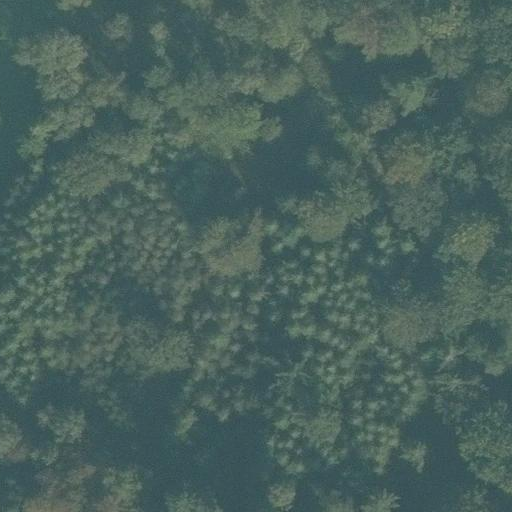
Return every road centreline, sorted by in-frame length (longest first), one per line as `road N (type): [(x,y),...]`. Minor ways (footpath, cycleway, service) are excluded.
road 1 (unclassified): [(362,511),(511,201)]
road 2 (unclassified): [(0,414),(311,511)]
road 3 (unclassified): [(416,0),(511,190)]
